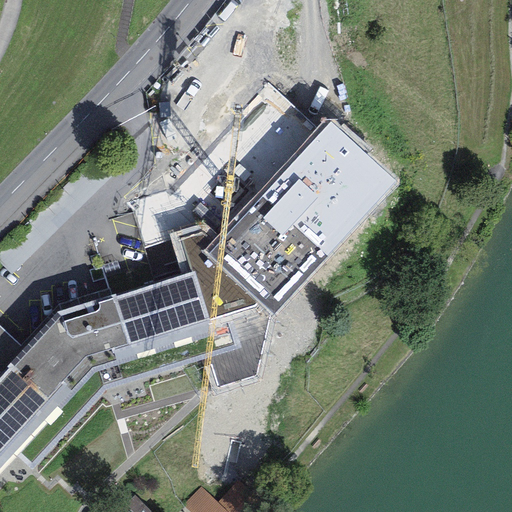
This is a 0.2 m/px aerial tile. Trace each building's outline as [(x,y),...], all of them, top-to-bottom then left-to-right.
[(211,92),(195,75),(169,97),(191,127),(205,121),(223,130),(235,136),(243,140),(274,151),(286,153),(301,150),(309,137),(309,123),(307,93),(301,72),(317,53),(305,39),(290,51),(273,34),(211,92)] [(121,169),(101,149),(0,248),(0,262),(12,275),(121,169)] [(151,282),(68,308),(33,345),(0,315),(0,358),(11,368),(0,380),(0,476),(28,447),(39,457),(114,378),(243,341),(229,291),(210,297),(201,267),(151,282)] [(239,511),(257,494),(239,476),(219,496),(203,480),(186,497),(201,511),(239,511)] [(160,511),(138,488),(113,511),(160,511)]
